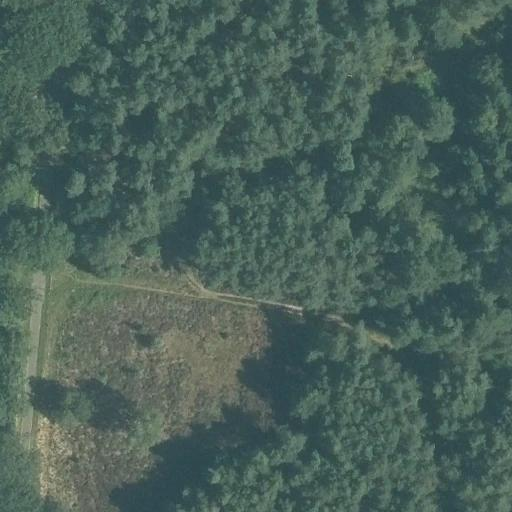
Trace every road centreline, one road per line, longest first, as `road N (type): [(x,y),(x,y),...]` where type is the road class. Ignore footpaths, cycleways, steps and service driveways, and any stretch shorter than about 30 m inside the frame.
road 1 (track): [(511,1),(411,76),(352,134),(204,198),(181,244),(186,270),(206,293)]
road 2 (track): [(449,511),(424,373),(406,344),(377,329),(206,293)]
road 3 (track): [(206,293),(0,277)]
